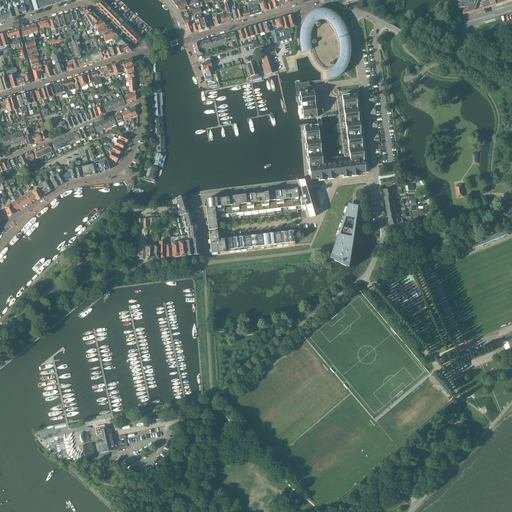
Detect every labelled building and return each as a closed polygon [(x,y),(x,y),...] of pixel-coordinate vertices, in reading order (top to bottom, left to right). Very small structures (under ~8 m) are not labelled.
[(31,0),(34,10),(35,11),(69,0),(68,0),(31,0)] [(100,0),(96,5),(99,8),(106,1),(104,0),(100,0)] [(103,11),(109,5),(108,3),(110,0),(109,0),(106,0),(107,0),(106,1),(99,8),(103,11)] [(175,5),(178,10),(183,8),(184,8),(185,7),(191,5),(199,3),(197,0),(187,0),(180,3),(175,5)] [(245,0),(247,4),(250,16),(256,14),(252,1),(251,0),(245,0)] [(256,14),(261,13),(257,0),(251,0),(252,1),(256,14)] [(257,0),(261,13),(268,11),(265,1),(264,0),(257,0)] [(273,9),(270,0),(267,0),(265,1),(268,11),(273,9)] [(279,7),(276,0),(270,0),(273,9),(279,7)] [(449,1),(449,2),(450,2),(450,3),(456,7),(458,6),(460,5),(459,9),(466,7),(463,13),(463,14),(464,14),(473,11),(511,0),(452,0),(450,1),(449,1)] [(229,15),(231,21),(234,20),(234,21),(234,20),(231,10),(232,10),(231,7),(229,1),(223,3),(226,11),(227,15),(229,15)] [(109,5),(103,11),(106,15),(113,8),(111,6),(113,4),(112,2),(109,5)] [(109,18),(117,11),(116,10),(115,11),(114,9),(116,8),(118,7),(116,5),(113,8),(106,15),(109,18)] [(87,8),(79,10),(80,12),(81,15),(84,14),(85,17),(93,13),(87,8)] [(113,21),(119,15),(120,14),(118,12),(121,10),(119,8),(117,11),(109,18),(113,21)] [(195,20),(196,23),(198,31),(209,28),(206,18),(201,20),(199,15),(202,14),(200,8),(192,10),(195,18),(195,20)] [(300,36),(300,38),(300,41),(300,43),(300,46),(301,49),(301,51),(301,52),(310,50),(311,53),(312,53),(313,54),(313,55),(314,56),(314,58),(315,59),(316,60),(316,61),(316,62),(317,63),(318,64),(319,65),(320,65),(320,66),(321,67),(322,67),(323,68),(324,68),(325,69),(325,70),(326,70),(327,70),(328,70),(328,79),(330,79),(331,79),(332,79),(333,79),(335,78),(336,77),(337,77),(338,76),(339,76),(340,75),(340,74),(341,74),(342,73),(342,72),(343,72),(344,71),(345,69),(346,67),(346,66),(347,65),(348,63),(348,62),(348,60),(349,58),(349,57),(349,56),(349,54),(349,51),(349,50),(349,48),(349,46),(349,44),(349,42),(348,40),(348,37),(347,34),(346,33),(346,31),(345,29),(344,27),(343,25),(342,24),(342,22),(341,21),(340,20),(339,19),(338,18),(337,17),(337,16),(335,15),(333,13),(331,12),(330,11),(328,11),(327,10),(326,10),(325,10),(324,10),(323,9),(321,9),(320,9),(319,10),(317,10),(316,10),(315,10),(314,11),(313,11),(312,12),(311,12),(310,13),(309,14),(308,15),(307,16),(306,17),(305,19),(304,20),(304,21),(303,22),(302,23),(302,25),(301,27),(301,28),(300,30),(300,32),(300,34),(300,36)] [(225,23),(230,21),(230,22),(231,21),(229,15),(227,15),(226,11),(222,12),(223,13),(225,23)] [(127,13),(126,12),(124,14),(121,16),(119,15),(113,21),(116,24),(122,18),(127,13)] [(214,12),(210,14),(212,18),(215,26),(220,25),(218,16),(218,15),(217,12),(214,13),(214,12)] [(85,19),(83,20),(83,22),(96,16),(95,15),(93,13),(85,17),(84,17),(85,19)] [(119,28),(126,21),(127,20),(126,19),(127,19),(126,18),(129,15),(127,13),(122,18),(116,24),(119,28)] [(209,13),(205,14),(206,18),(209,28),(213,27),(209,13)] [(293,15),(287,17),(290,28),(288,28),(290,34),(291,33),(293,33),(292,27),(296,26),(293,15)] [(62,25),(60,16),(54,18),(56,24),(57,24),(57,26),(58,29),(58,30),(63,29),(62,25)] [(88,24),(90,23),(98,18),(96,16),(83,22),(84,24),(87,22),(88,24)] [(280,18),(280,19),(283,30),(282,30),(285,40),(291,39),(291,38),(290,34),(288,28),(290,28),(287,17),(280,18)] [(48,20),(51,30),(52,30),(53,35),(56,34),(55,30),(58,29),(57,26),(57,24),(56,24),(54,18),(48,20)] [(86,25),(85,25),(86,28),(91,25),(92,26),(101,21),(99,19),(98,18),(90,23),(88,24),(86,25)] [(195,20),(195,18),(189,20),(190,22),(190,23),(191,24),(193,33),(198,31),(196,23),(195,20)] [(280,19),(274,20),(280,41),(285,40),(282,30),(283,30),(280,19)] [(280,41),(274,20),(268,22),(271,32),(274,43),(280,42),(280,41)] [(101,21),(92,26),(93,27),(95,26),(97,29),(98,30),(107,26),(104,24),(104,23),(103,22),(101,21)] [(119,28),(122,31),(129,24),(126,21),(119,28)] [(133,21),(129,24),(122,31),(126,34),(132,28),(133,27),(133,26),(132,27),(131,26),(134,22),(133,21)] [(268,22),(262,24),(265,32),(265,33),(271,32),(268,22)] [(190,23),(184,24),(187,32),(186,32),(186,33),(187,33),(187,35),(193,33),(191,24),(190,23)] [(94,32),(92,33),(95,38),(99,36),(100,35),(103,34),(111,30),(110,29),(107,27),(107,26),(98,30),(94,32)] [(126,34),(129,37),(136,31),(132,28),(126,34)] [(115,34),(111,30),(103,34),(105,41),(105,42),(106,42),(111,39),(112,40),(118,36),(115,34)] [(129,37),(132,41),(139,34),(136,31),(129,37)] [(0,56),(0,55),(0,51),(9,49),(8,45),(9,45),(5,33),(0,34),(0,56)] [(83,57),(79,44),(78,44),(75,34),(71,36),(70,37),(76,59),(77,59),(79,68),(85,66),(86,66),(83,57)] [(135,44),(142,37),(139,34),(132,41),(135,44)] [(72,62),(74,69),(79,68),(77,59),(76,59),(70,37),(68,38),(66,38),(67,41),(68,41),(72,54),(74,59),(71,60),(72,62)] [(118,37),(112,41),(114,45),(121,39),(118,37)] [(121,48),(127,45),(121,39),(114,45),(117,56),(123,53),(121,48)] [(15,50),(23,48),(21,41),(20,42),(10,45),(11,48),(12,51),(15,50)] [(112,46),(108,48),(111,57),(117,56),(114,45),(112,41),(110,42),(112,46)] [(106,43),(103,44),(102,42),(100,43),(101,47),(99,48),(103,60),(111,57),(108,48),(106,43)] [(199,43),(193,44),(197,58),(203,56),(202,52),(199,43)] [(127,45),(121,48),(123,53),(130,51),(127,45)] [(26,49),(28,54),(37,51),(35,46),(26,49)] [(94,50),(98,62),(99,62),(103,60),(99,48),(94,50)] [(67,72),(74,69),(72,62),(68,63),(66,58),(64,58),(61,49),(57,50),(59,55),(60,60),(62,59),(66,69),(65,69),(66,70),(66,71),(67,72)] [(93,50),(88,52),(93,63),(97,62),(98,62),(94,50),(93,50)] [(276,72),(271,56),(276,54),(275,50),(260,54),(266,74),(276,72)] [(84,56),(83,57),(86,66),(93,63),(88,52),(85,53),(86,56),(85,56),(84,56)] [(54,57),(53,57),(54,60),(54,61),(55,63),(55,65),(58,74),(65,72),(64,71),(62,65),(61,61),(60,60),(59,55),(54,57)] [(43,60),(30,63),(31,68),(32,68),(40,65),(41,66),(42,66),(43,65),(42,62),(43,61),(43,60)] [(132,60),(123,63),(125,69),(132,66),(132,60)] [(43,61),(42,62),(43,65),(47,76),(48,76),(49,77),(53,76),(49,67),(49,64),(48,64),(46,65),(45,61),(43,61)] [(258,74),(261,73),(260,71),(257,72),(256,66),(259,66),(257,61),(254,62),(254,61),(246,63),(250,76),(251,76),(252,80),(259,78),(258,74)] [(210,62),(201,64),(206,79),(212,78),(211,76),(210,73),(212,72),(211,68),(212,68),(210,62)] [(123,63),(117,64),(120,71),(123,71),(123,73),(124,73),(125,72),(125,71),(125,69),(123,63)] [(21,65),(20,65),(22,73),(25,85),(33,82),(30,72),(24,74),(23,72),(24,72),(24,71),(23,68),(22,64),(21,65)] [(120,71),(117,64),(112,66),(116,79),(118,78),(117,75),(120,73),(120,71)] [(42,66),(44,72),(39,74),(41,80),(47,78),(47,77),(46,76),(47,76),(43,65),(42,66)] [(52,66),(49,67),(53,76),(58,74),(55,65),(53,66),(52,66)] [(34,70),(32,70),(35,82),(39,80),(40,80),(41,80),(39,74),(44,72),(42,66),(41,66),(41,67),(34,70)] [(116,79),(112,66),(107,68),(110,77),(112,76),(114,80),(116,79)] [(110,77),(107,68),(102,69),(105,78),(106,78),(110,77)] [(11,70),(7,71),(8,76),(12,89),(18,87),(15,74),(14,71),(13,69),(11,70)] [(16,70),(14,71),(15,74),(18,87),(25,85),(22,73),(17,75),(16,71),(16,70)] [(7,71),(4,72),(5,79),(8,88),(8,90),(12,89),(8,76),(7,71)] [(125,72),(124,73),(125,75),(127,75),(128,77),(126,78),(127,82),(129,82),(134,80),(134,76),(133,72),(127,74),(126,72),(125,72)] [(85,75),(88,85),(94,83),(90,73),(85,75)] [(85,75),(78,77),(81,87),(88,85),(85,75)] [(78,77),(73,79),(76,89),(76,90),(77,93),(79,92),(78,89),(81,88),(81,87),(78,77)] [(73,79),(63,82),(67,94),(68,98),(72,97),(70,91),(76,89),(73,79)] [(126,89),(126,91),(129,90),(130,92),(131,92),(131,93),(135,93),(134,80),(129,82),(129,88),(125,88),(126,89)] [(60,85),(59,85),(62,95),(62,96),(67,94),(63,82),(59,84),(60,85)] [(57,84),(53,85),(57,96),(62,95),(59,85),(58,86),(57,84),(58,84),(57,84)] [(48,88),(51,97),(52,102),(54,106),(56,105),(53,96),(55,95),(53,88),(52,86),(48,87),(48,88)] [(41,90),(35,92),(37,101),(39,101),(40,104),(41,106),(43,106),(42,104),(43,104),(43,103),(44,103),(43,99),(44,99),(41,90)] [(316,118),(316,117),(316,113),(318,112),(317,107),(315,108),(314,100),(316,100),(316,95),(314,95),(313,90),(299,92),(303,119),(316,118)] [(32,107),(37,105),(33,92),(28,93),(30,101),(32,107)] [(130,92),(123,94),(127,104),(136,100),(135,93),(131,93),(131,92),(130,92)] [(21,95),(24,106),(28,105),(28,106),(30,105),(30,107),(28,107),(29,111),(33,110),(32,107),(30,101),(28,93),(21,95)] [(154,94),(156,116),(161,115),(162,115),(160,93),(154,94)] [(355,94),(342,95),(349,156),(350,161),(350,162),(351,162),(352,174),(365,173),(355,94)] [(17,97),(20,108),(22,107),(24,112),(26,112),(24,106),(21,95),(17,97)] [(121,107),(126,105),(122,96),(117,98),(121,107)] [(13,98),(18,113),(18,114),(22,113),(21,109),(20,109),(20,108),(17,97),(13,98)] [(9,99),(13,111),(15,110),(16,114),(18,113),(13,98),(9,99)] [(112,100),(116,109),(121,107),(117,98),(112,100)] [(116,109),(112,100),(108,102),(111,111),(116,109)] [(98,116),(105,114),(102,105),(100,101),(94,103),(98,116)] [(106,113),(111,111),(108,102),(103,104),(106,113)] [(94,103),(90,104),(95,118),(98,116),(94,103)] [(337,115),(343,157),(343,156),(343,157),(344,157),(337,103),(336,103),(338,115),(337,115)] [(90,104),(86,106),(88,110),(91,119),(95,118),(90,104)] [(136,106),(129,109),(133,118),(137,116),(136,106)] [(86,122),(90,120),(87,111),(84,112),(83,108),(80,109),(82,113),(86,122)] [(68,115),(73,127),(77,126),(73,117),(71,118),(69,112),(71,111),(70,109),(68,110),(66,110),(67,113),(68,115)] [(73,110),(76,116),(74,117),(78,125),(82,124),(76,110),(75,109),(73,110)] [(82,124),(86,122),(82,113),(80,114),(78,109),(76,110),(82,124)] [(129,109),(124,111),(128,120),(129,123),(134,121),(133,118),(129,109)] [(128,120),(124,111),(120,113),(123,122),(125,125),(127,124),(126,121),(128,120)] [(120,113),(114,116),(118,124),(123,122),(120,113)] [(68,115),(64,117),(69,129),(73,127),(68,115)] [(112,127),(116,125),(113,116),(108,118),(112,127)] [(112,127),(108,118),(103,120),(107,129),(112,127)] [(62,131),(62,132),(67,130),(64,121),(61,122),(60,120),(58,121),(61,130),(62,131)] [(107,129),(103,120),(99,122),(102,131),(107,129)] [(41,128),(38,129),(41,141),(47,138),(42,121),(39,122),(41,128)] [(99,122),(94,124),(98,133),(102,131),(99,122)] [(304,127),(305,140),(319,138),(317,125),(304,127)] [(88,135),(90,134),(92,140),(95,139),(93,136),(89,126),(85,128),(88,135)] [(33,132),(30,133),(30,131),(29,127),(27,128),(28,132),(29,135),(32,145),(37,143),(34,133),(33,132)] [(37,143),(41,141),(38,129),(37,127),(35,128),(36,131),(33,132),(34,133),(37,143)] [(32,145),(29,135),(28,132),(27,128),(22,130),(27,145),(27,146),(32,145)] [(76,132),(71,134),(75,142),(80,140),(76,132)] [(119,140),(125,143),(126,143),(127,142),(128,141),(128,140),(130,135),(125,133),(124,134),(123,135),(122,135),(121,135),(119,140)] [(75,142),(71,134),(67,136),(70,145),(75,142)] [(124,144),(123,143),(117,140),(118,139),(114,137),(112,136),(110,135),(108,137),(113,139),(112,140),(116,142),(114,146),(122,150),(122,149),(123,149),(123,147),(123,146),(124,144)] [(70,145),(67,136),(62,139),(65,147),(70,145)] [(321,152),(319,138),(305,140),(307,153),(321,152)] [(65,147),(62,139),(57,141),(60,149),(65,147)] [(57,141),(52,143),(55,151),(60,149),(57,141)] [(48,157),(50,156),(45,145),(43,146),(41,147),(44,155),(46,155),(48,157)] [(109,150),(111,151),(118,155),(119,153),(120,153),(121,153),(121,151),(121,150),(122,150),(114,146),(112,149),(111,148),(110,149),(106,147),(105,148),(105,150),(109,151),(109,150)] [(33,151),(35,157),(36,159),(38,158),(40,161),(42,160),(37,149),(33,151)] [(112,166),(115,165),(116,162),(117,160),(118,160),(119,158),(119,157),(118,156),(111,152),(109,156),(110,156),(109,157),(111,160),(110,161),(112,166)] [(322,165),(321,152),(307,153),(309,167),(321,165),(322,165)] [(31,165),(33,164),(28,153),(23,155),(27,162),(29,161),(31,165)] [(157,153),(154,165),(161,166),(164,155),(157,153)] [(19,157),(23,165),(27,163),(27,162),(23,155),(19,157)] [(95,163),(97,169),(99,174),(110,169),(109,168),(112,166),(110,161),(108,156),(105,158),(105,159),(95,163)] [(19,157),(14,159),(17,165),(19,168),(23,166),(23,165),(19,157)] [(14,159),(10,160),(13,167),(15,166),(16,169),(17,172),(18,174),(20,173),(19,168),(17,165),(14,159)] [(10,160),(6,162),(9,169),(10,172),(12,176),(14,175),(11,168),(13,167),(10,160)] [(350,161),(337,163),(339,176),(352,174),(351,162),(350,162),(350,161)] [(12,176),(10,172),(6,162),(2,164),(4,171),(6,170),(10,177),(12,176)] [(99,174),(97,169),(95,163),(92,164),(92,165),(89,166),(91,176),(99,174)] [(322,166),(324,178),(337,176),(335,163),(322,165),(322,166)] [(82,168),(84,177),(91,176),(89,166),(88,165),(85,166),(85,167),(82,168)] [(309,167),(310,180),(324,178),(322,166),(322,165),(321,165),(309,167)] [(153,166),(149,178),(152,179),(151,181),(154,182),(159,168),(153,166)] [(74,168),(77,179),(84,177),(82,168),(78,168),(78,167),(74,168)] [(74,168),(71,169),(71,170),(68,171),(70,181),(77,179),(74,168)] [(58,174),(54,176),(60,186),(67,182),(68,181),(70,181),(68,173),(65,174),(63,175),(62,173),(61,173),(58,175),(58,174)] [(52,179),(49,180),(53,189),(60,186),(54,176),(51,177),(52,179)] [(45,181),(42,183),(47,193),(53,189),(49,180),(46,182),(45,181)] [(207,203),(205,204),(208,228),(210,229),(217,228),(216,223),(218,222),(297,213),(298,213),(297,210),(305,208),(307,216),(308,218),(315,217),(306,188),(305,185),(304,180),(297,181),(298,185),(299,189),(207,199),(207,203)] [(47,193),(42,183),(39,184),(39,186),(37,187),(41,195),(41,196),(47,193)] [(464,197),(462,184),(455,185),(457,198),(464,197)] [(31,190),(36,200),(42,197),(41,196),(37,188),(33,191),(32,189),(31,190)] [(18,190),(17,191),(26,207),(27,206),(28,206),(27,206),(31,203),(25,195),(22,197),(18,190)] [(31,203),(36,200),(31,190),(30,191),(29,192),(28,190),(24,192),(25,195),(31,203)] [(15,194),(12,196),(14,199),(20,210),(24,208),(25,207),(26,207),(17,191),(16,191),(14,192),(15,194)] [(187,228),(195,226),(192,214),(190,214),(190,213),(188,206),(188,204),(185,195),(175,198),(178,207),(178,209),(181,216),(185,214),(186,216),(183,216),(186,228),(187,228)] [(15,213),(20,210),(13,199),(11,201),(9,199),(8,200),(9,203),(15,213)] [(4,206),(5,208),(8,215),(8,216),(9,216),(10,216),(15,213),(9,203),(8,203),(7,203),(6,203),(6,204),(5,204),(5,205),(4,206)] [(334,251),(332,258),(351,268),(353,252),(354,242),(359,208),(359,206),(356,205),(351,204),(349,203),(348,206),(338,238),(337,237),(335,244),(335,245),(336,245),(334,251)] [(195,256),(200,256),(198,240),(197,240),(197,239),(198,238),(196,226),(195,226),(187,228),(188,236),(171,238),(172,258),(186,256),(187,257),(191,257),(191,256),(195,255),(195,256)] [(508,230),(466,246),(468,251),(510,234),(508,230)] [(209,234),(210,244),(211,254),(229,252),(228,242),(227,242),(224,242),(223,233),(209,234)] [(146,260),(147,246),(147,245),(138,244),(137,256),(140,257),(139,259),(146,260)] [(147,246),(146,260),(150,260),(158,259),(159,259),(159,246),(154,246),(154,244),(152,244),(152,246),(147,246)] [(511,332),(501,338),(504,347),(506,350),(511,347),(511,332)] [(112,431),(110,430),(109,427),(107,428),(105,426),(103,430),(99,428),(95,429),(100,453),(116,450),(112,431)] [(128,447),(125,435),(120,436),(121,439),(123,439),(125,445),(116,447),(117,450),(128,447)] [(92,443),(82,445),(84,453),(86,460),(95,458),(92,443)]
